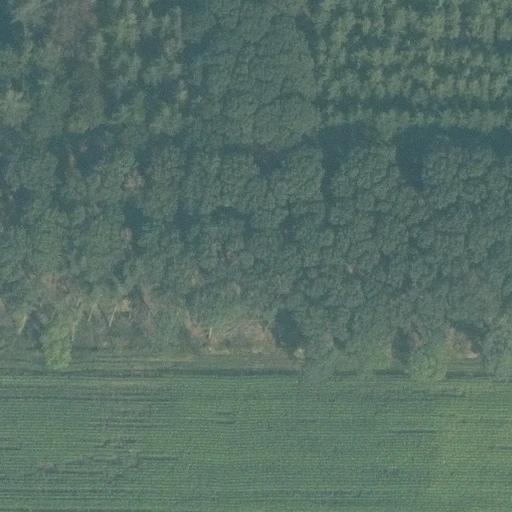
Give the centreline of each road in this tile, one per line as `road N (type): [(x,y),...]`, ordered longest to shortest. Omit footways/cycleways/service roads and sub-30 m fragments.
road 1 (track): [(0,184),(511,186)]
road 2 (track): [(24,0),(42,184)]
